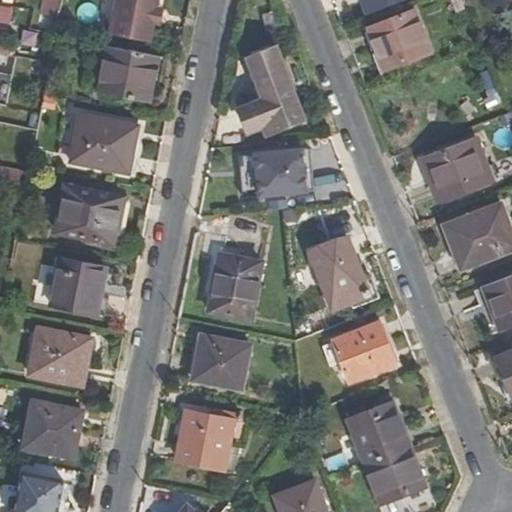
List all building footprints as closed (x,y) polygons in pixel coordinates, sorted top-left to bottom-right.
[(64,0),(45,0),(43,13),(61,16),(64,0)] [(155,25),(159,8),(160,0),(118,0),(111,34),(152,43),(155,25)] [(164,9),(159,8),(155,25),(161,25),(164,9)] [(414,12),(368,30),(384,72),(430,54),(414,12)] [(0,41),(0,53),(12,56),(14,44),(0,41)] [(109,49),(101,93),(151,103),(160,58),(109,49)] [(271,133),(302,121),(275,50),(252,59),(267,101),(241,111),(248,132),(268,125),(271,133)] [(138,126),(82,116),(73,163),(129,174),(138,126)] [(37,135),(40,120),(29,118),(26,133),(37,135)] [(477,141),(422,162),(438,203),(492,181),(477,141)] [(303,150),(258,154),(261,196),(306,192),(303,150)] [(0,181),(14,184),(17,171),(0,167),(0,181)] [(27,187),(30,171),(18,168),(15,184),(27,187)] [(124,200),(66,189),(58,233),(115,245),(124,200)] [(486,262),(511,251),(511,232),(501,205),(446,227),(461,265),(484,257),(486,262)] [(297,212),(288,213),(289,223),(298,222),(297,212)] [(348,240),(312,254),(333,310),(369,296),(348,240)] [(262,264),(220,256),(209,313),(251,321),(262,264)] [(106,269),(62,260),(53,306),(97,314),(106,269)] [(511,278),(486,289),(502,332),(511,327),(511,278)] [(381,324),(336,341),(351,382),(396,365),(381,324)] [(92,340),(40,330),(30,375),(79,385),(84,355),(89,356),(92,340)] [(203,336),(194,380),(242,389),(251,345),(203,336)] [(511,353),(491,361),(497,377),(501,375),(511,402),(511,401),(511,353)] [(83,411),(34,401),(25,449),(74,459),(83,411)] [(349,421),(366,465),(411,448),(394,404),(349,421)] [(242,423),(243,415),(216,411),(214,417),(187,412),(179,460),(234,471),(239,449),(229,448),(234,421),(242,423)] [(425,487),(411,448),(366,465),(380,504),(425,487)] [(58,511),(65,481),(24,473),(16,511),(58,511)] [(327,511),(316,482),(277,498),(282,511),(327,511)]
